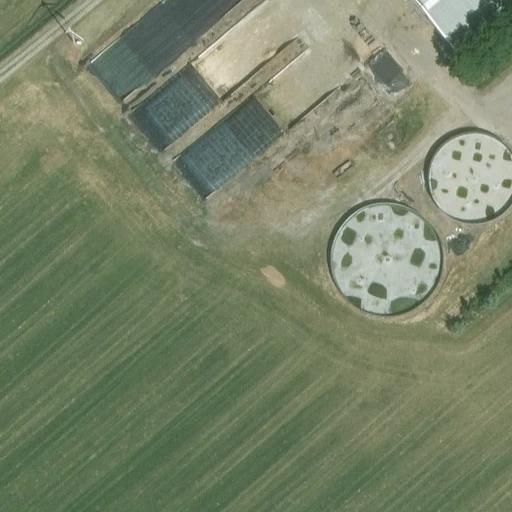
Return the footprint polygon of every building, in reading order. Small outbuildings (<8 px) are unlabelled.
[(511,0),(409,0),(456,55),(511,7),(511,0)] [(113,112),(133,91),(97,59),(78,79),(113,112)] [(162,148),(207,114),(201,106),(214,96),(200,78),(184,89),(179,81),(183,78),(180,74),(133,110),(162,148)] [(478,164),(483,139),(459,134),(444,205),(494,215),(503,172),(490,170),(491,167),(478,164)] [(199,180),(210,192),(248,160),(243,154),(234,162),(229,155),(199,180)]
